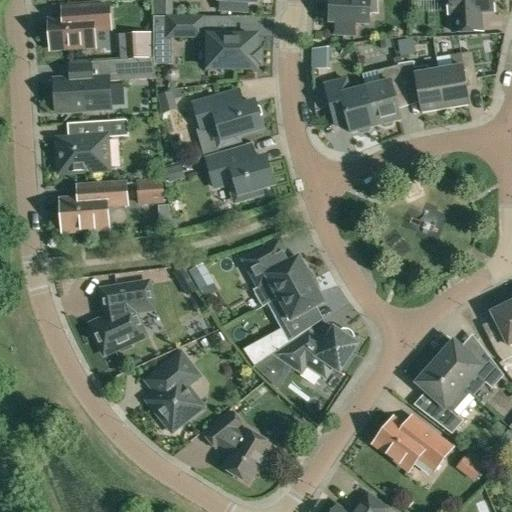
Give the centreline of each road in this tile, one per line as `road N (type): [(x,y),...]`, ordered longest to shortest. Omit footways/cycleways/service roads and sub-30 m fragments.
road 1 (residential): [(223,511),(103,421),(50,334),(31,266),(11,0)]
road 2 (residential): [(289,511),(404,338)]
road 3 (residential): [(312,195),(436,146),(505,144)]
road 4 (residential): [(312,195),(294,124),(294,0)]
road 5 (residential): [(404,338),(356,287),(312,195)]
road 6 (residential): [(404,338),(511,261)]
